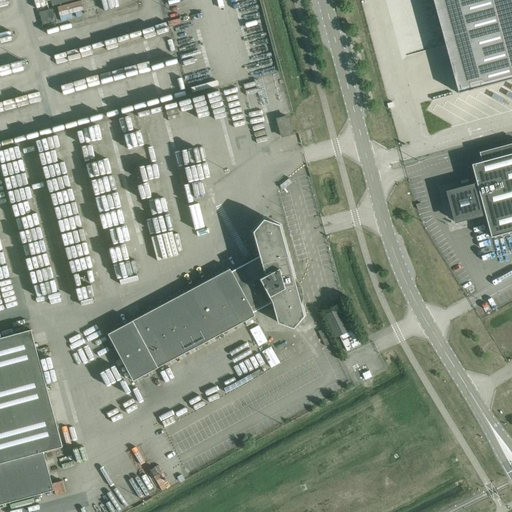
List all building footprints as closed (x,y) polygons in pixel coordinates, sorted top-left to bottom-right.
[(511,0),(432,0),(458,93),(511,78),(511,0)] [(44,24),(54,21),(51,10),(41,13),(44,24)] [(281,136),(292,134),(287,116),(277,119),(281,136)] [(477,184),(447,192),(450,203),(451,202),(453,210),(452,210),(455,221),(485,213),(487,221),(488,221),(490,230),(489,230),(491,237),(511,231),(511,230),(511,229),(511,153),(471,164),(477,184)] [(296,288),(279,224),(264,219),(253,231),(260,256),(231,271),(229,269),(108,334),(133,381),(254,316),(253,312),(272,302),(277,322),(293,328),(304,315),(298,293),(299,292),(297,288),(296,288)] [(474,286),(485,282),(481,272),(470,276),(474,286)] [(71,298),(61,307),(73,320),(83,311),(71,298)] [(347,327),(338,308),(324,314),(336,337),(339,336),(346,351),(361,344),(351,324),(347,327)] [(266,346),(276,341),(267,325),(257,330),(266,346)] [(0,504),(53,490),(43,452),(62,446),(31,329),(0,337),(0,504)] [(293,345),(282,350),(284,355),(295,350),(293,345)] [(369,370),(371,376),(378,373),(376,367),(369,370)] [(61,479),(63,491),(75,488),(73,477),(61,479)]
